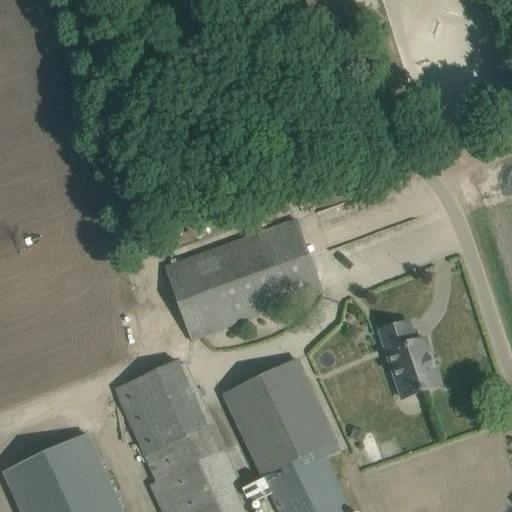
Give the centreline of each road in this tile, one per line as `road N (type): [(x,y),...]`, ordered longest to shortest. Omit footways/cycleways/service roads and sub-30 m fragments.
road 1 (unclassified): [(511,381),(463,234),(429,172),(356,140),(164,110),(135,96),(102,58),(85,0)]
road 2 (track): [(0,428),(172,356),(119,149),(113,78)]
